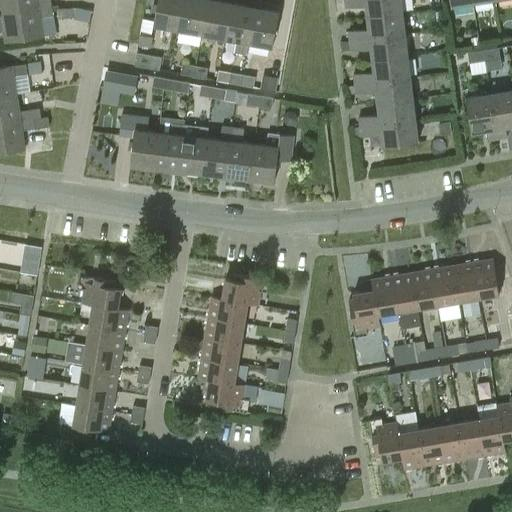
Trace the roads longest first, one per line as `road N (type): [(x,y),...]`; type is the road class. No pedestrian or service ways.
road 1 (residential): [(308,389),(298,462),(154,441),(186,212)]
road 2 (residential): [(511,191),(358,223),(186,212)]
road 3 (residential): [(69,195),(104,0)]
